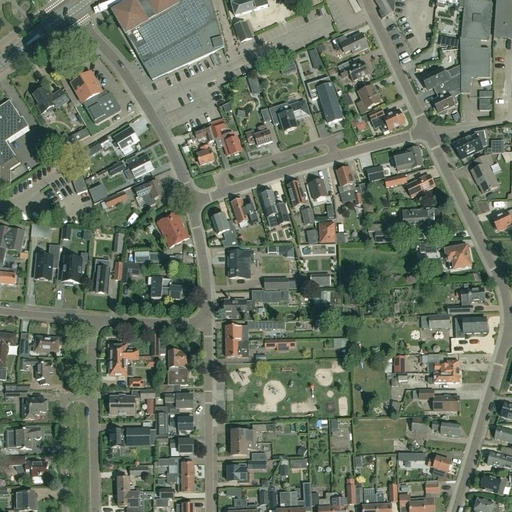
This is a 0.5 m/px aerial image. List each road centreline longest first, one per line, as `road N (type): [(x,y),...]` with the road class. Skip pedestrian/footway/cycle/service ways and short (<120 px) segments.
road 1 (residential): [(190,204),(427,132)]
road 2 (residential): [(190,204),(145,105),(70,13)]
road 3 (residential): [(207,323),(210,511)]
road 4 (residential): [(455,511),(507,332)]
road 5 (residential): [(500,281),(427,132)]
road 6 (residential): [(427,132),(365,0)]
road 7 (residential): [(64,511),(62,397),(92,397)]
road 8 (residential): [(207,323),(190,204)]
